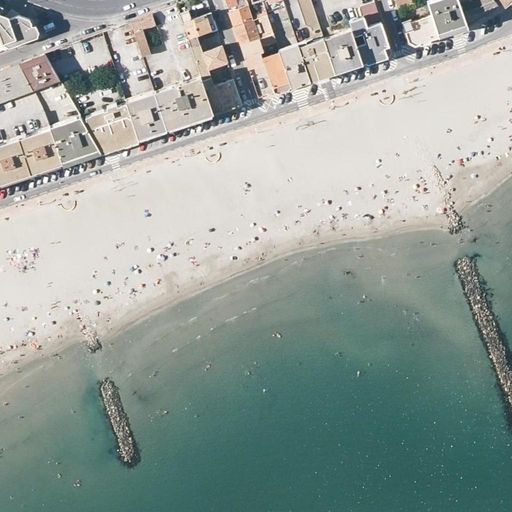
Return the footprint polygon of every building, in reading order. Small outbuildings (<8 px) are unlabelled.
[(297,0),(308,32),(321,28),(311,0),(297,0)] [(463,16),(461,11),(457,0),(426,0),(432,14),(439,36),(467,27),(463,16)] [(457,0),(461,11),(491,0),(457,0)] [(497,4),(494,0),(491,0),(461,11),(463,16),(497,4)] [(244,6),(235,9),(240,24),(253,20),(252,17),(247,1),(243,2),(244,6)] [(361,6),(364,15),(349,20),(352,29),(324,38),(325,41),(335,71),(387,54),(389,45),(382,24),(368,29),(367,26),(381,21),(374,1),(361,6)] [(0,50),(39,36),(28,19),(17,15),(11,19),(7,18),(3,17),(5,10),(0,8),(0,50)] [(235,26),(240,24),(235,9),(230,11),(234,24),(235,26)] [(216,29),(210,12),(191,18),(189,10),(180,13),(190,46),(199,43),(197,35),(216,29)] [(260,15),(261,17),(266,33),(267,36),(259,38),(262,47),(276,42),(270,24),(266,13),(260,15)] [(142,56),(151,53),(144,32),(142,28),(155,24),(152,14),(130,21),(142,56)] [(415,44),(439,36),(432,14),(412,21),(410,18),(402,20),(409,40),(415,44)] [(39,36),(41,35),(33,21),(28,19),(39,36)] [(240,24),(235,26),(241,44),(259,38),(258,36),(253,20),(240,24)] [(142,28),(144,32),(156,28),(155,24),(142,28)] [(335,71),(324,37),(308,42),(307,39),(297,42),(310,80),(335,71)] [(262,47),(259,38),(241,44),(248,65),(253,63),(254,66),(264,63),(264,62),(262,57),(261,53),(263,52),(262,47)] [(227,62),(223,50),(208,55),(206,49),(203,42),(199,43),(190,46),(192,50),(201,76),(202,80),(210,77),(208,69),(227,62)] [(291,86),(310,80),(297,42),(278,48),(279,51),(281,56),(291,86)] [(206,49),(208,55),(223,50),(221,44),(206,49)] [(281,56),(279,51),(262,57),(264,62),(281,56)] [(37,69),(42,67),(43,69),(51,66),(44,53),(31,58),(37,69)] [(291,86),(281,56),(264,62),(264,63),(264,64),(274,92),(291,86)] [(31,87),(33,90),(60,80),(55,72),(51,66),(43,69),(42,67),(37,69),(31,58),(19,63),(21,66),(31,87)] [(0,101),(1,102),(33,90),(31,87),(0,98),(0,73),(21,66),(19,63),(4,68),(0,69),(0,101)] [(0,98),(31,87),(21,66),(0,73),(0,98)] [(202,80),(201,76),(154,91),(167,128),(213,113),(202,80)] [(241,103),(233,79),(213,84),(210,77),(202,80),(213,113),(241,103)] [(154,91),(153,89),(125,99),(126,101),(138,137),(167,128),(154,91)] [(100,150),(138,137),(126,101),(107,107),(103,108),(105,112),(95,116),(94,112),(85,115),(86,119),(83,120),(87,127),(100,150)] [(50,128),(54,138),(76,131),(87,127),(83,120),(80,116),(49,125),(50,127),(50,128)] [(50,127),(31,133),(0,143),(0,183),(15,178),(62,162),(54,138),(50,128),(50,127)] [(87,127),(76,131),(54,138),(62,162),(100,150),(87,127)]
